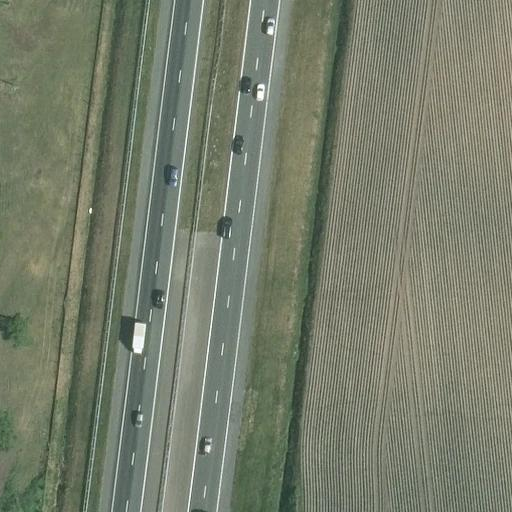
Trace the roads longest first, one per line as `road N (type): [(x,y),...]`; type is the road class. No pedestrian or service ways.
road 1 (motorway): [(190,0),(126,511)]
road 2 (motorway): [(202,511),(266,0)]
